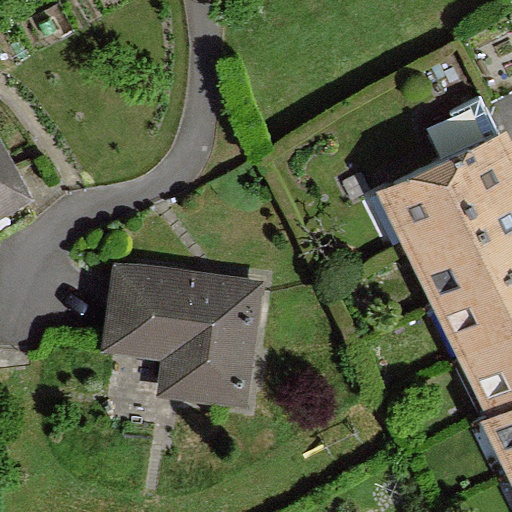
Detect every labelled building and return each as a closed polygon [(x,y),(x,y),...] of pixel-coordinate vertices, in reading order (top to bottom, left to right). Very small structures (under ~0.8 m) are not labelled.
[(444,155),(498,128),(487,106),(432,132),(444,155)] [(511,191),(511,156),(498,128),(444,155),(376,190),(405,246),(511,191)] [(0,206),(25,193),(0,145),(0,206)] [(511,191),(405,246),(430,302),(511,260),(511,191)] [(511,332),(511,260),(430,302),(425,305),(454,362),(511,332)] [(258,286),(121,267),(115,304),(111,343),(197,355),(194,390),(244,398),(258,286)] [(511,332),(454,362),(481,418),(511,402),(511,332)] [(511,472),(511,402),(481,418),(473,421),(502,477),(511,472)]
